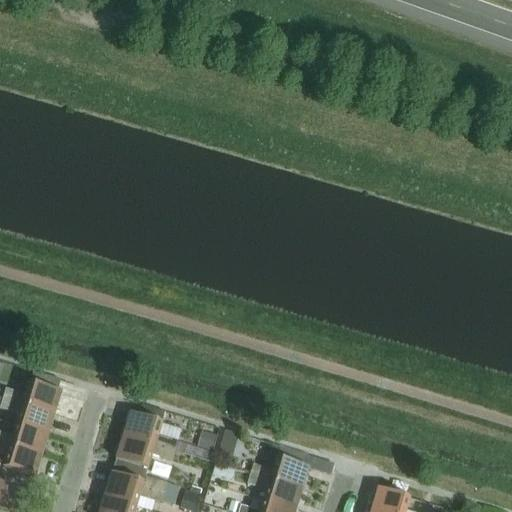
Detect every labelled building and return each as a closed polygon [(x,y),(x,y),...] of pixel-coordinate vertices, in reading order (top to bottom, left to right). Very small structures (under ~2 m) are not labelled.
[(1,398),(53,415),(60,393),(27,383),(24,394),(4,388),(1,398)] [(47,435),(53,415),(1,398),(0,402),(0,408),(18,414),(15,426),(47,435)] [(193,446),(177,441),(157,436),(161,424),(128,414),(122,436),(174,451),(190,456),(193,446)] [(0,443),(41,456),(47,435),(15,426),(12,435),(0,431),(0,443)] [(198,451),(211,455),(217,436),(204,432),(198,451)] [(235,457),(239,435),(226,433),(222,454),(235,457)] [(171,461),(174,451),(122,436),(109,477),(142,487),(145,477),(151,456),(171,461)] [(34,478),(41,456),(0,443),(0,454),(5,456),(2,468),(34,478)] [(274,457),(277,447),(265,443),(262,454),(274,457)] [(300,490),(307,468),(275,459),(271,470),(252,464),(249,474),(300,490)] [(215,467),(212,477),(221,480),(223,480),(226,470),(224,470),(215,467)] [(294,510),(300,490),(249,474),(246,484),(266,490),(262,501),(294,510)] [(164,483),(145,477),(142,487),(109,477),(103,498),(136,508),(139,498),(158,503),(164,483)] [(410,511),(404,510),(408,499),(376,490),(370,511),(372,511),(410,511)] [(134,511),(136,508),(103,498),(98,511),(134,511)] [(293,511),(294,510),(262,501),(259,511),(240,506),(237,511),(293,511)] [(231,502),(227,511),(237,511),(239,505),(231,502)]
